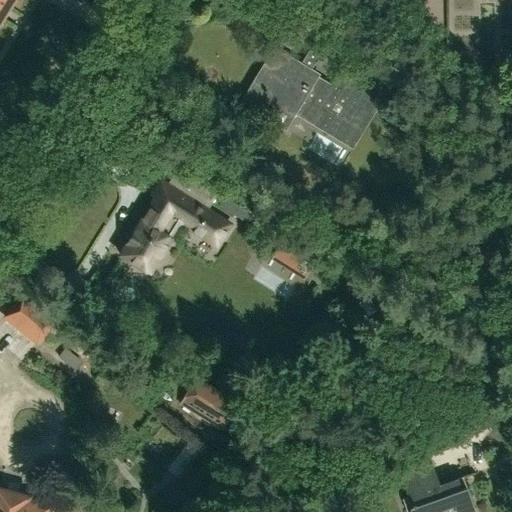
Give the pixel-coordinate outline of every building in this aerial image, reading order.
[(0,0),(0,23),(14,0),(0,0)] [(316,45),(327,51),(333,41),(322,35),(316,45)] [(316,75),(317,73),(276,48),(242,105),(264,118),(273,103),(291,115),(295,109),(326,128),(323,132),(352,149),(395,79),(353,54),(348,64),(353,67),(339,89),(316,75)] [(140,222),(120,254),(149,271),(170,237),(169,236),(177,223),(216,246),(229,225),(161,183),(152,198),(154,200),(141,222),(140,222)] [(287,267),(303,278),(311,265),(295,255),(287,267)] [(5,315),(19,326),(36,341),(56,317),(38,303),(23,291),(5,315)] [(178,405),(220,430),(237,402),(195,377),(178,405)] [(452,399),(436,401),(439,414),(440,424),(455,421),(453,405),(452,399)] [(412,466),(399,470),(413,510),(411,511),(452,511),(454,511),(453,511),(470,511),(475,511),(463,476),(438,485),(434,475),(417,481),(412,466)] [(0,511),(44,511),(46,506),(26,501),(27,497),(0,490),(0,511)]
